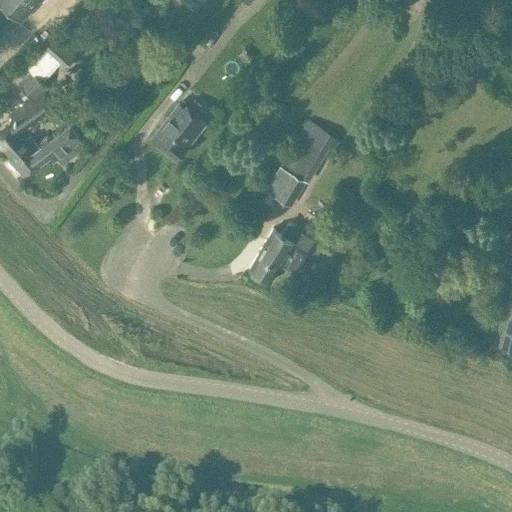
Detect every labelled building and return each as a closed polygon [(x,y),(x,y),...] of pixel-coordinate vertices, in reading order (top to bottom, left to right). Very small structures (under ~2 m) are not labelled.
[(0,0),(21,19),(38,0),(41,0),(43,1),(44,0),(0,0)] [(181,0),(197,13),(207,0),(181,0)] [(76,55),(55,36),(42,50),(64,69),(76,55)] [(0,129),(0,147),(4,152),(9,148),(7,147),(26,131),(26,132),(60,108),(45,89),(48,88),(34,70),(21,80),(36,99),(12,116),(15,118),(0,129)] [(266,190),(291,205),(327,146),(331,149),(338,137),(328,131),(332,125),(334,126),(343,108),(334,103),(320,126),(308,118),(266,190)] [(154,136),(178,155),(202,124),(178,105),(154,136)] [(9,148),(4,152),(24,177),(48,158),(46,156),(49,153),(53,159),(58,156),(64,164),(80,152),(73,144),(82,137),(70,123),(37,146),(26,132),(26,131),(7,147),(9,148)] [(474,216),(511,227),(511,214),(478,204),(480,198),(473,196),(476,185),(464,181),(456,207),(466,210),(466,208),(476,211),(474,216)] [(334,216),(340,205),(332,201),(326,211),(334,216)] [(272,228),(250,267),(271,279),(281,263),(292,270),(305,248),(294,243),(304,226),(290,218),(280,233),(272,228)] [(495,280),(487,315),(501,318),(496,340),(511,344),(511,275),(510,284),(495,280)]
